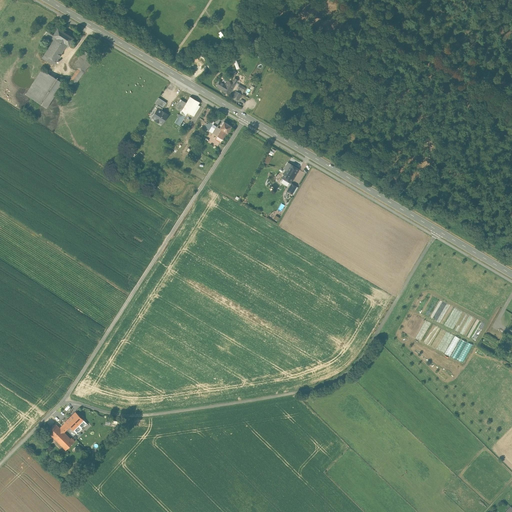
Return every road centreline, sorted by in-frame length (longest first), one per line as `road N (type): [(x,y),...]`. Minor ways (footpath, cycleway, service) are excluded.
road 1 (unclassified): [(60,403),(146,415),(333,380),(366,351),(437,230)]
road 2 (unclassified): [(60,403),(246,118)]
road 3 (secondary): [(246,118),(47,0)]
road 4 (secondary): [(437,230),(246,118)]
road 5 (track): [(292,0),(246,118)]
